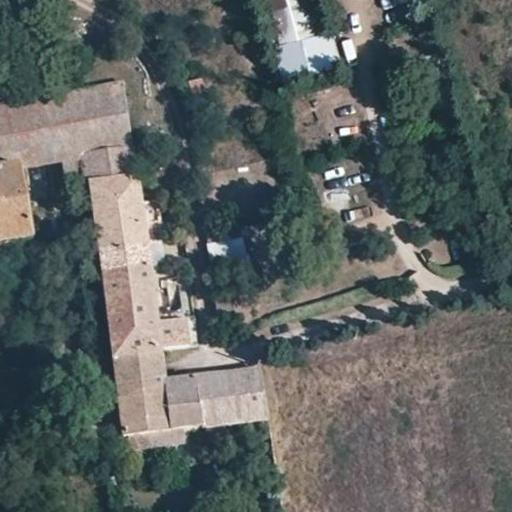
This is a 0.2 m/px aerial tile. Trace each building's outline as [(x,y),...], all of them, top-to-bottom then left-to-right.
[(234,0),(222,1),(225,26),(243,24),(240,0),(234,0)] [(319,36),(309,0),(269,0),(282,46),(319,36)] [(257,44),(237,48),(243,80),(263,76),(257,44)] [(203,98),(199,79),(180,84),(181,90),(188,90),(191,101),(203,98)] [(0,248),(31,243),(20,171),(59,163),(129,150),(121,87),(0,106),(0,248)] [(87,191),(96,257),(147,246),(162,243),(155,203),(137,206),(129,150),(59,163),(65,194),(87,191)] [(240,236),(205,244),(211,270),(247,261),(240,236)] [(96,257),(99,281),(151,272),(147,246),(96,257)] [(99,281),(111,362),(161,356),(160,352),(186,348),(182,321),(158,324),(151,272),(99,281)] [(243,282),(212,286),(218,323),(248,318),(243,282)] [(111,362),(115,392),(165,383),(165,381),(161,356),(111,362)] [(115,392),(121,438),(127,437),(181,430),(201,427),(201,430),(267,421),(257,367),(225,371),(165,381),(165,383),(115,392)] [(95,440),(94,429),(45,436),(46,448),(95,440)] [(181,430),(127,437),(129,452),(183,445),(181,430)]
